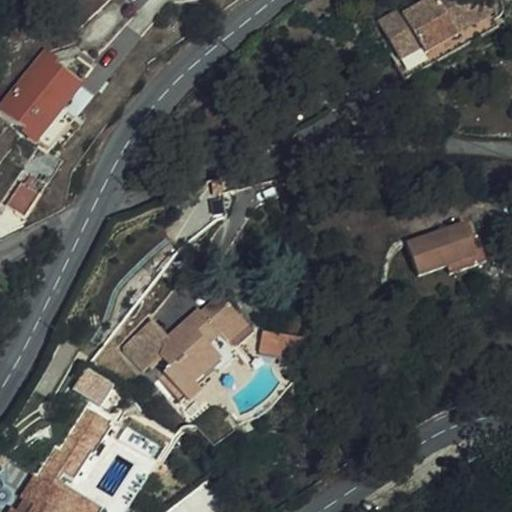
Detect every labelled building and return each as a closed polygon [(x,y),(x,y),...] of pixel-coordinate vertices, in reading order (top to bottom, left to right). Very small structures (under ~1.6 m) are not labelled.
[(451,48),(448,44),(481,19),(467,0),(423,0),(369,42),(397,78),(415,64),(421,71),(451,48)] [(32,101),(53,75),(41,64),(19,90),(32,101)] [(60,123),(80,99),(53,75),(32,101),(19,90),(0,111),(0,127),(46,167),(73,135),(60,123)] [(477,233),(469,236),(483,267),(490,264),(477,233)] [(426,289),(483,267),(469,236),(413,258),(426,289)] [(265,330),(260,350),(283,356),(289,336),(265,330)] [(239,337),(224,360),(231,365),(219,384),(212,378),(196,402),(195,418),(207,427),(199,440),(226,459),(268,394),(256,386),(264,373),(254,366),(263,353),(239,337)] [(263,353),(254,366),(264,373),(273,359),(263,353)] [(219,384),(231,365),(224,360),(221,358),(212,372),(214,374),(212,378),(219,384)] [(101,408),(117,389),(92,368),(75,387),(101,408)] [(101,440),(77,425),(61,453),(56,450),(31,494),(28,493),(16,511),(75,511),(52,498),(56,490),(67,497),(101,440)]
